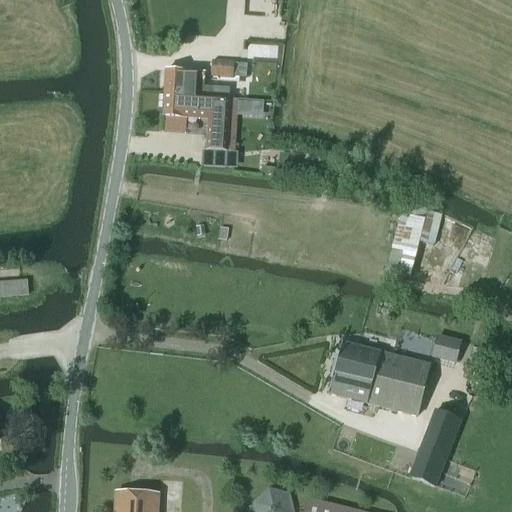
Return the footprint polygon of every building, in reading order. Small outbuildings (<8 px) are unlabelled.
[(233,80),(235,64),(210,63),(208,78),(233,80)] [(166,72),(164,95),(194,97),(194,98),(213,99),(214,90),(203,89),(205,75),(166,72)] [(194,98),(194,97),(164,95),(164,96),(163,118),(192,120),(192,121),(209,123),(208,133),(207,133),(205,153),(227,154),(228,134),(229,100),(194,98)] [(279,156),(278,173),(277,179),(300,181),(302,158),(279,156)] [(345,171),(326,165),(322,179),(341,185),(345,171)] [(403,205),(401,215),(425,221),(427,212),(403,205)] [(401,215),(394,238),(420,245),(433,249),(442,218),(428,214),(426,222),(401,215)] [(461,344),(449,341),(443,363),(455,366),(461,344)] [(417,420),(430,369),(342,346),(329,398),(417,420)] [(434,414),(409,479),(435,489),(460,424),(434,414)] [(293,511),(289,497),(269,491),(253,506),(253,511),(293,511)] [(157,511),(159,497),(116,495),(115,511),(157,511)] [(347,511),(308,502),(305,511),(347,511)]
